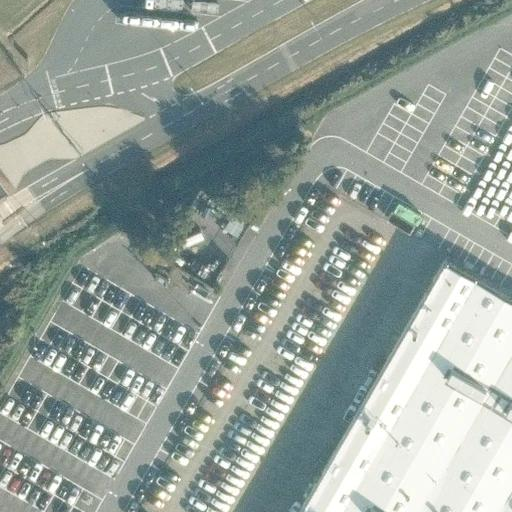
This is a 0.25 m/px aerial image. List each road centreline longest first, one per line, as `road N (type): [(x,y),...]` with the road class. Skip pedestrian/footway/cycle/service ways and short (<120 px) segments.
road 1 (unclassified): [(0,226),(92,167),(400,0)]
road 2 (unclassified): [(281,0),(152,67),(0,113)]
road 3 (unknown): [(459,52),(357,111),(317,167)]
road 4 (unknown): [(387,186),(438,107),(459,52)]
road 5 (unknown): [(187,375),(61,304)]
road 6 (unknown): [(435,214),(511,91)]
road 7 (unknown): [(132,471),(9,400)]
road 8 (unknown): [(160,423),(39,354)]
road 9 (unknown): [(215,327),(96,257)]
